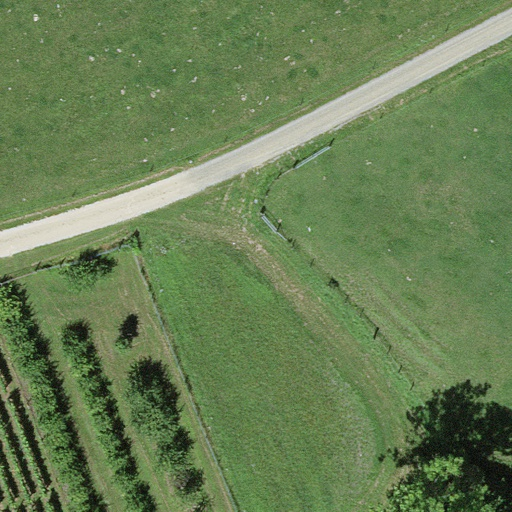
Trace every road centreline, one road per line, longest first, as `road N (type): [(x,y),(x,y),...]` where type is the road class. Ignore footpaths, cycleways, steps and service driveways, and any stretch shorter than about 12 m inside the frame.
road 1 (track): [(125,208),(511,15)]
road 2 (track): [(0,242),(125,208)]
